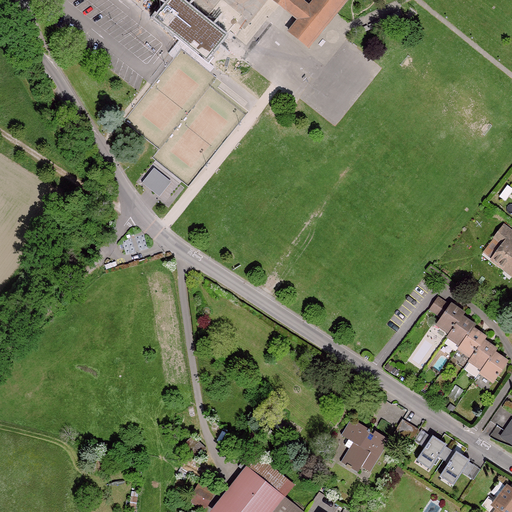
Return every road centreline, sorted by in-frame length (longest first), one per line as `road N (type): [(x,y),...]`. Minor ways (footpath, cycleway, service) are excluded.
road 1 (unclassified): [(511,467),(169,242),(135,205)]
road 2 (unclassified): [(135,205),(39,50),(22,0)]
road 3 (track): [(135,205),(116,206),(0,131)]
road 4 (track): [(0,355),(108,248)]
